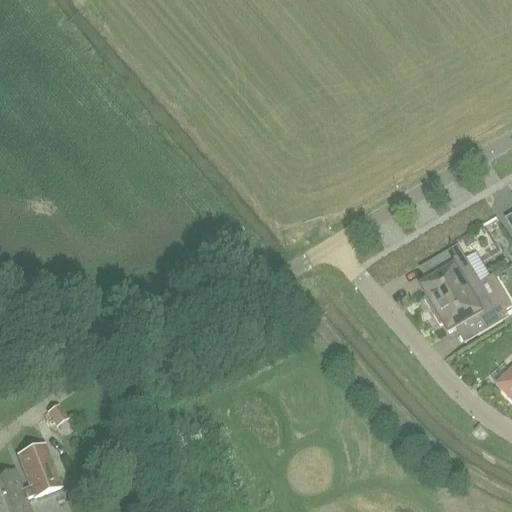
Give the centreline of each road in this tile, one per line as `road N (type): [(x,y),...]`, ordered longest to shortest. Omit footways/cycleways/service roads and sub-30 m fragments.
road 1 (unclassified): [(328,246),(236,299),(134,329),(65,334),(0,318)]
road 2 (residential): [(511,435),(453,390),(328,246)]
road 3 (unclassified): [(328,246),(511,139)]
